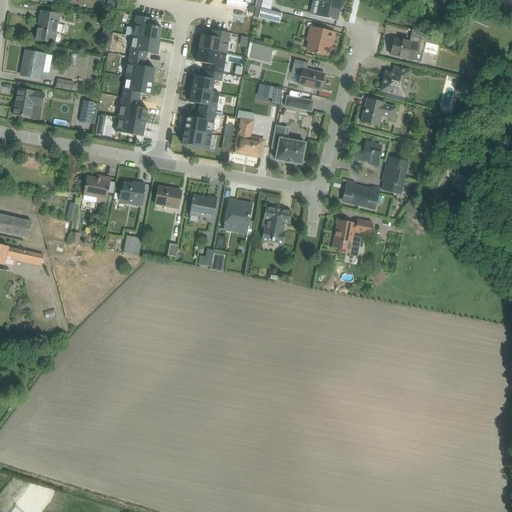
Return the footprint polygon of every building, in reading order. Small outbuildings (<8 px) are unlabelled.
[(101,0),(100,7),(109,8),(110,0),(101,0)] [(226,0),(226,6),(245,9),(246,4),(242,4),(242,0),(226,0)] [(273,0),(257,0),(254,17),(279,24),(282,14),(270,11),(273,0)] [(338,18),(341,0),(314,0),(323,2),(320,14),(338,18)] [(34,42),(54,46),(60,17),(39,13),(34,42)] [(153,20),(135,16),(132,37),(159,42),(162,29),(152,27),(153,20)] [(326,54),(331,30),(310,26),(305,50),(326,54)] [(201,35),(199,49),(226,54),(230,34),(212,30),(211,37),(201,35)] [(132,37),(128,57),(146,60),(147,53),(157,55),(159,42),(132,37)] [(419,45),(392,38),(389,51),(415,59),(419,45)] [(247,58),(266,59),(266,44),(248,43),(247,58)] [(206,64),(205,71),(222,74),(226,54),(199,49),(196,62),(206,64)] [(19,78),(40,82),(46,55),(24,51),(19,78)] [(128,57),(125,77),(152,82),(155,69),(145,67),(146,60),(128,57)] [(319,89),(322,73),(306,69),(308,62),(294,59),(291,73),(298,75),(296,84),(319,89)] [(384,70),(379,91),(403,97),(409,69),(394,66),(392,72),(384,70)] [(194,76),(191,89),(213,93),(215,81),(221,82),(222,74),(205,71),(204,78),(194,76)] [(125,77),(121,98),(139,101),(140,94),(150,96),(152,82),(125,77)] [(49,87),(62,89),(63,81),(51,79),(49,87)] [(251,98),(265,99),(265,104),(275,104),(275,86),(252,85),(251,98)] [(11,117),(38,121),(43,94),(15,89),(11,117)] [(199,105),(198,112),(215,115),(218,94),(213,93),(191,89),(189,103),(199,105)] [(287,94),(285,104),(311,109),(313,99),(287,94)] [(83,98),(79,121),(89,123),(93,100),(83,98)] [(121,98),(118,118),(145,123),(147,110),(138,108),(139,101),(121,98)] [(396,104),(365,98),(360,122),(377,125),(380,115),(393,118),(396,104)] [(215,115),(198,112),(196,118),(186,117),(184,130),(211,135),(215,115)] [(252,119),(240,117),(234,152),(259,155),(262,141),(249,139),(252,119)] [(145,123),(118,118),(115,132),(143,137),(145,123)] [(273,160),(302,164),(306,140),(287,137),(288,127),(274,125),(270,146),(275,147),(273,160)] [(184,130),(181,144),(209,149),(211,135),(184,130)] [(357,145),(354,158),(377,163),(381,144),(367,142),(366,147),(357,145)] [(389,156),(386,174),(403,177),(407,160),(389,156)] [(110,177),(87,173),(83,196),(106,199),(110,177)] [(386,174),(382,191),(400,195),(403,177),(386,174)] [(144,182),(121,178),(117,202),(139,206),(144,182)] [(340,202),(357,206),(362,184),(345,180),(340,202)] [(357,206),(374,210),(379,188),(362,184),(357,206)] [(181,189),(156,185),(153,205),(177,209),(181,189)] [(215,197),(194,194),(191,216),(211,220),(215,197)] [(251,202),(227,198),(222,230),(246,234),(251,202)] [(291,207),(266,203),(264,218),(269,219),(268,227),(263,226),(261,239),(284,243),(286,230),(281,230),(282,221),(288,222),(291,207)] [(33,221),(1,215),(0,219),(0,227),(31,234),(33,221)] [(337,217),(331,248),(347,251),(352,232),(366,235),(368,223),(337,217)] [(461,227),(470,231),(475,221),(466,217),(461,227)] [(139,232),(126,230),(123,249),(136,251),(139,232)] [(40,266),(43,254),(0,243),(0,264),(5,265),(6,257),(40,266)] [(162,243),(162,254),(171,254),(171,243),(162,243)] [(229,248),(216,246),(212,265),(226,268),(229,248)]
